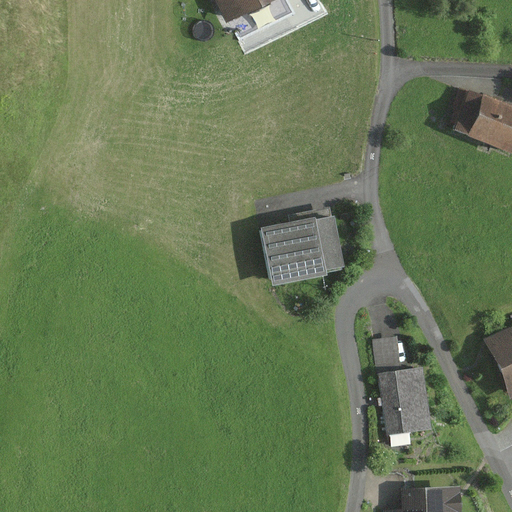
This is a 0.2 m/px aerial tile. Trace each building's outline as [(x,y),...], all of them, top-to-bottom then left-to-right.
[(210,0),(220,21),(265,0),(210,0)] [(511,129),(511,113),(461,92),(445,130),(501,154),(511,129)] [(289,225),(259,231),(271,289),(327,278),(325,271),(315,220),(313,211),(288,217),(289,225)] [(334,216),(315,220),(325,271),(344,268),(334,216)] [(511,326),(485,338),(511,397),(511,396),(511,326)] [(373,341),(377,374),(401,371),(397,338),(373,341)] [(401,371),(377,374),(386,435),(430,429),(422,368),(401,371)] [(460,511),(459,489),(399,492),(400,509),(379,510),(379,511),(460,511)]
